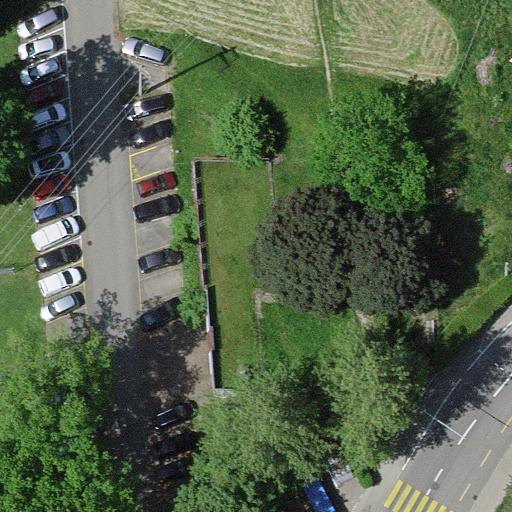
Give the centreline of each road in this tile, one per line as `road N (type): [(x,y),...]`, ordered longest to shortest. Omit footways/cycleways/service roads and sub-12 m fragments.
road 1 (residential): [(134,511),(90,0)]
road 2 (residential): [(511,374),(416,511)]
